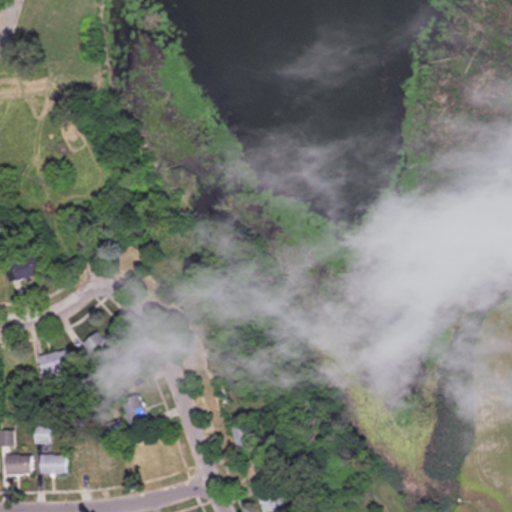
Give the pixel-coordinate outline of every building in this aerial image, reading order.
[(44,274),(39,256),(14,263),(19,281),(44,274)] [(101,365),(115,356),(100,333),(86,343),(101,365)] [(42,357),(46,376),(71,370),(67,351),(42,357)] [(34,379),(34,360),(8,360),(8,379),(34,379)] [(107,371),(118,394),(136,385),(125,363),(107,371)] [(123,402),(132,427),(150,420),(141,395),(123,402)] [(114,440),(128,434),(122,421),(109,427),(114,440)] [(233,429),(241,454),(259,448),(251,423),(233,429)] [(111,451),(75,452),(75,472),(111,471),(111,451)] [(69,475),(69,455),(43,455),(43,475),(69,475)] [(33,475),(33,456),(8,456),(8,475),(33,475)] [(274,484),(264,457),(245,464),(255,491),(274,484)] [(268,511),(286,511),(280,492),(264,497),(268,511)]
